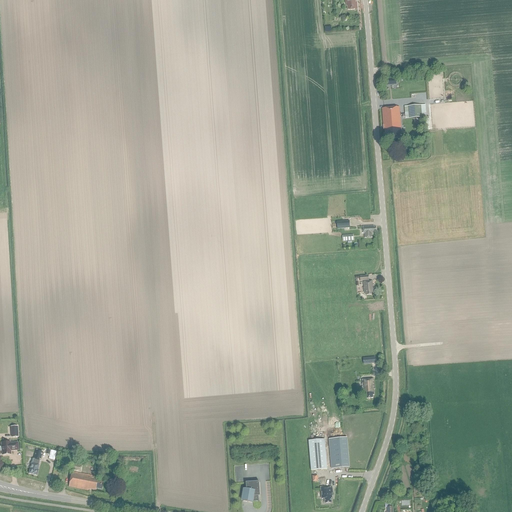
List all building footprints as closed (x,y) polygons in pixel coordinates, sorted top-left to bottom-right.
[(344,0),(345,3),(346,3),(346,6),(347,6),(348,10),(357,10),(356,0),(344,0)] [(409,119),(421,118),(420,105),(408,107),(409,119)] [(401,138),(399,107),(382,109),(384,130),(385,130),(385,134),(386,134),(387,140),(401,138)] [(372,238),(372,233),(374,233),(374,232),(376,232),(376,228),(374,228),(374,226),(363,227),(363,234),(364,234),(364,238),(372,238)] [(372,291),(373,290),(372,281),(363,282),(364,293),(366,293),(366,295),(372,295),(372,291)] [(375,390),(374,379),(362,380),(362,389),(364,389),(364,393),(365,393),(366,399),(373,399),(372,396),(374,396),(373,390),(375,390)] [(332,439),(334,469),(349,468),(347,438),(332,439)] [(311,471),(327,469),(325,439),(308,441),(311,471)] [(18,450),(17,444),(9,444),(9,442),(1,443),(2,447),(0,447),(0,451),(2,451),(2,455),(10,455),(10,451),(18,450)] [(37,470),(39,465),(40,461),(42,451),(36,450),(33,459),(32,459),(30,468),(31,468),(29,474),(37,476),(38,470),(37,470)] [(50,450),(48,459),(50,459),(54,460),(57,452),(50,450)] [(73,463),(72,472),(81,474),(83,465),(73,463)] [(72,472),(69,487),(88,491),(88,490),(90,490),(90,489),(91,490),(95,490),(96,489),(102,490),(103,482),(97,481),(98,477),(81,474),(72,472)] [(246,484),(246,489),(245,489),(243,501),(253,503),(253,502),(259,501),(258,491),(259,491),(259,483),(246,484)] [(331,493),(332,493),(332,488),(325,489),(321,489),(322,499),(325,498),(325,503),(331,503),(331,498),(332,498),(331,493)]
